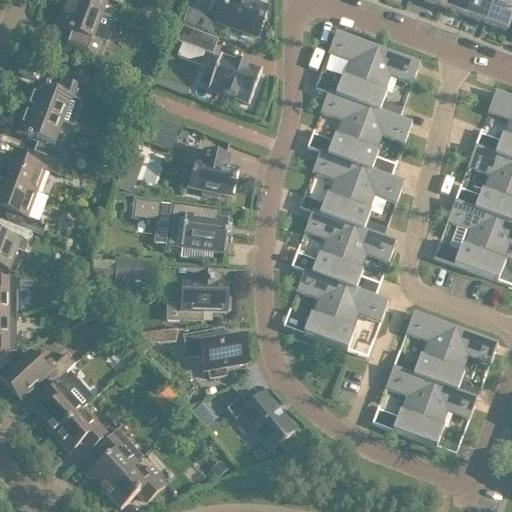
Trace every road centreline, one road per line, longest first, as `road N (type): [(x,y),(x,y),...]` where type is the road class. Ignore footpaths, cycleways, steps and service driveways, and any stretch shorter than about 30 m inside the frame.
road 1 (residential): [(292,0),(292,112),(271,186),(263,310),(276,366),(308,410),(348,440)]
road 2 (residential): [(451,52),(407,287)]
road 3 (residential): [(348,440),(378,457),(465,477),(477,466),(511,374)]
road 4 (residential): [(407,287),(348,440)]
road 5 (residential): [(451,52),(302,0)]
